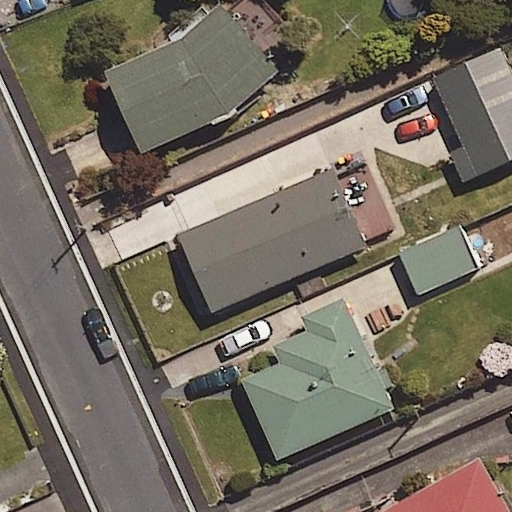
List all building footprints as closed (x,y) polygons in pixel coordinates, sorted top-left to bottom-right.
[(213,0),(175,33),(101,65),(137,147),(224,108),(275,65),(219,0),(213,0)] [(511,160),(511,59),(507,47),(438,76),(466,144),(457,147),(470,178),(511,160)] [(363,242),(329,164),(175,229),(209,308),(363,242)] [(480,267),(462,228),(406,254),(424,294),(480,267)] [(389,405),(340,292),(296,311),(303,328),(270,342),(278,360),(240,377),(274,454),(389,405)] [(506,511),(475,455),(372,511),(506,511)]
